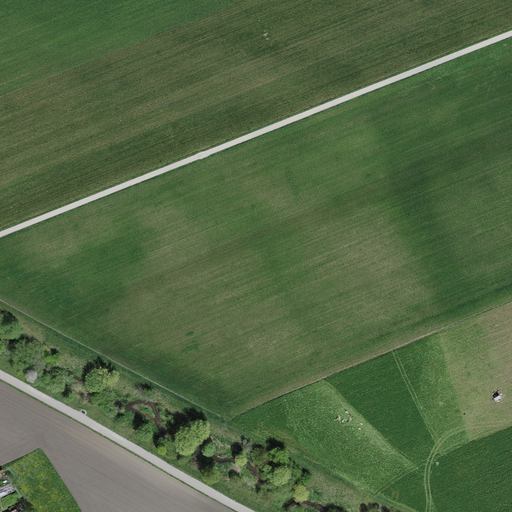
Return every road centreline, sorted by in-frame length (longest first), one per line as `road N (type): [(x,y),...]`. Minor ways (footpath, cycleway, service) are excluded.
road 1 (track): [(0,234),(511,32)]
road 2 (track): [(0,377),(245,511)]
